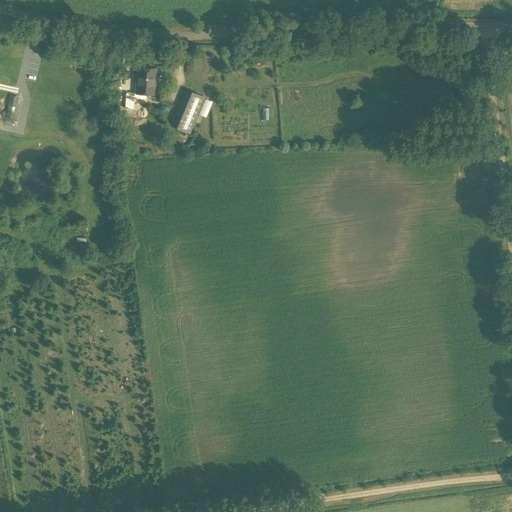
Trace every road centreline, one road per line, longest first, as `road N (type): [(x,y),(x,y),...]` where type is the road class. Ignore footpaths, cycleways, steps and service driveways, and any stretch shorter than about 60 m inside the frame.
road 1 (unclassified): [(511,32),(189,37),(115,34),(0,12)]
road 2 (track): [(257,511),(511,476)]
road 3 (track): [(511,230),(487,32)]
